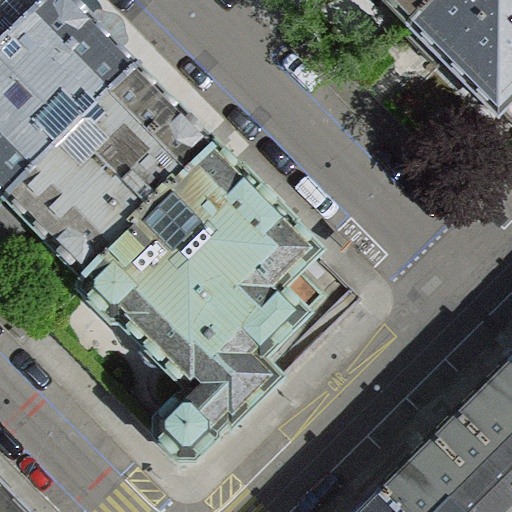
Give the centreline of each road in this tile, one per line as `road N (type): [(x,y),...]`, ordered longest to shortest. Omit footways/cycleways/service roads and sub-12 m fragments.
road 1 (residential): [(468,298),(175,0)]
road 2 (residential): [(253,511),(468,298)]
road 3 (residential): [(123,511),(0,388)]
